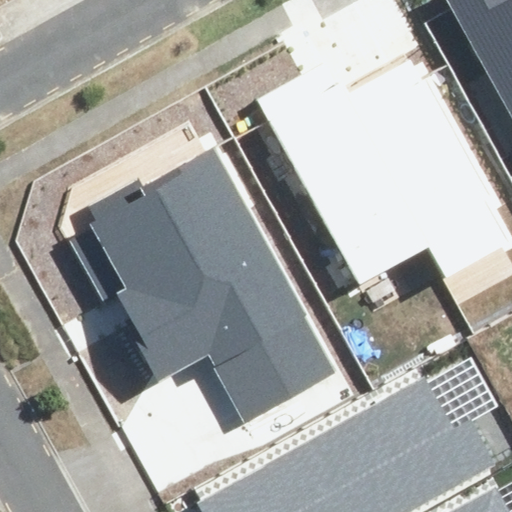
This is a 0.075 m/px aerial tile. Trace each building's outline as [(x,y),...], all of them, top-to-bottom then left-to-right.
[(511,0),(450,0),(511,106),(511,0)] [(339,78),(274,114),(362,271),(428,235),(442,261),(501,228),(416,76),(356,109),(339,78)] [(97,209),(149,305),(136,312),(161,358),(207,333),(249,409),(334,363),(210,135),(142,172),(147,182),(97,209)] [(209,511),(398,511),(502,455),(473,403),(455,413),(427,363),(196,489),(209,511)] [(511,511),(511,501),(498,476),(431,511),(511,511)]
